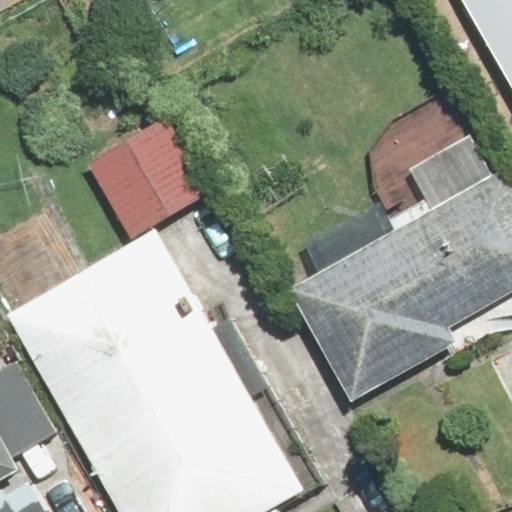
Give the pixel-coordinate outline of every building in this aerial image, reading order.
[(8,0),(0,0),(0,8),(10,3),(8,0)] [(511,0),(485,0),(511,43),(511,0)] [(187,110),(105,155),(143,224),(225,180),(187,110)] [(511,151),(295,274),(369,402),(511,319),(511,151)] [(182,213),(26,302),(146,511),(281,511),(336,481),(182,213)] [(0,511),(14,511),(0,488),(86,439),(14,314),(0,322),(0,511)]
